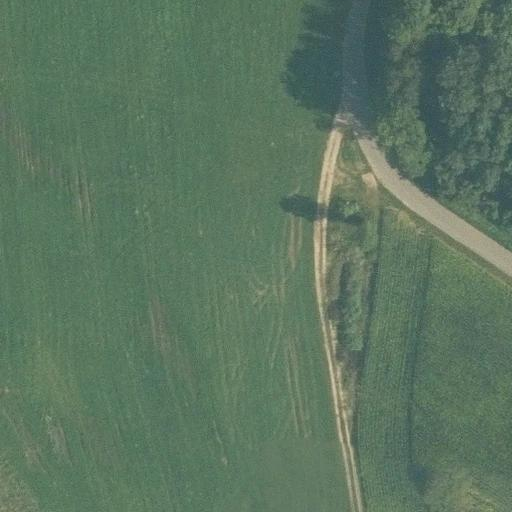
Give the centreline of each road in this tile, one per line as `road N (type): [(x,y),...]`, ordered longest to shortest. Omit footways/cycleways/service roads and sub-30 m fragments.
road 1 (track): [(356,99),(333,139),(319,289),(355,511)]
road 2 (unclassified): [(359,0),(352,70),(370,140),(416,199),(511,264)]
